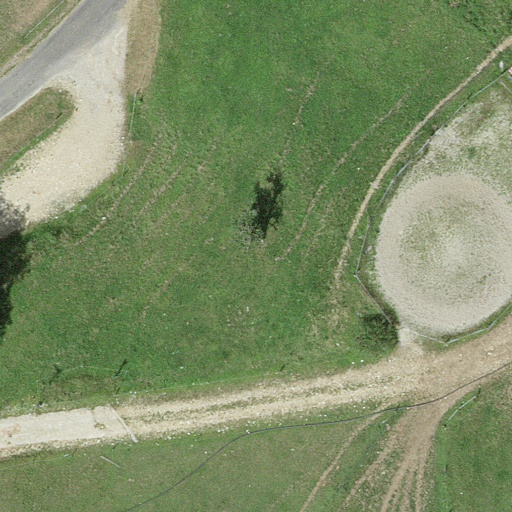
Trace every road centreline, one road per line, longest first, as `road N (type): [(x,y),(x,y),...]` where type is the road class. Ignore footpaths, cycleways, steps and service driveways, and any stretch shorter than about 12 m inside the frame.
road 1 (track): [(102,10),(101,121),(183,420),(511,345)]
road 2 (track): [(0,100),(111,0)]
